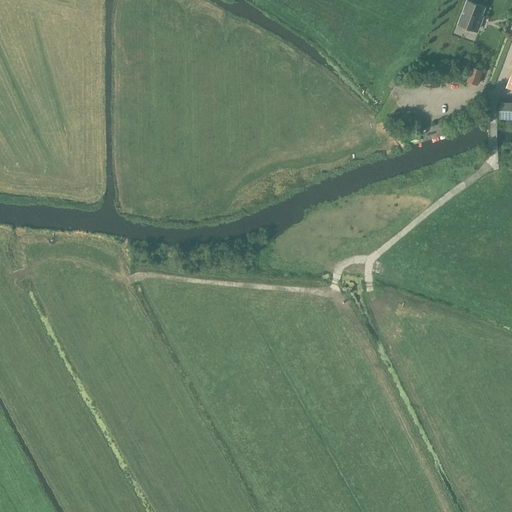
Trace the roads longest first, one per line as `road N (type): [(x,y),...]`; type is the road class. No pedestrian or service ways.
road 1 (track): [(371,259),(337,268),(335,295),(134,281),(59,264),(22,277)]
road 2 (track): [(495,152),(494,163),(371,259),(371,291)]
